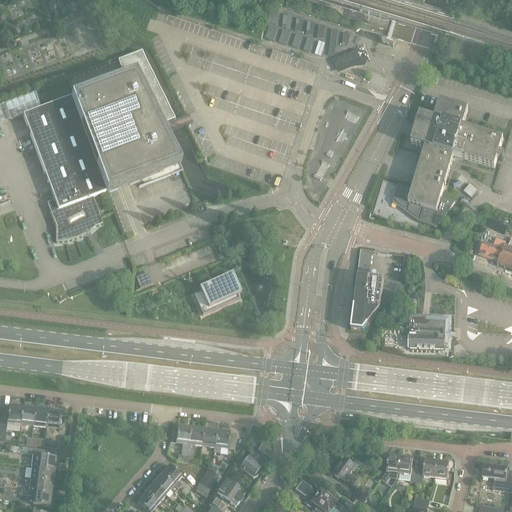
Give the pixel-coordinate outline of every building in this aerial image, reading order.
[(389,40),(412,46),(425,0),(395,0),(389,19),(370,13),(352,8),(324,0),(310,0),(333,7),(341,14),(363,21),(356,32),(358,33),(361,31),(385,38),(385,39),(384,39),(383,39),(383,40),(382,41),(382,42),(382,43),(382,44),(383,44),(383,45),(384,46),(385,46),(386,46),(387,46),(389,47),(394,49),(394,47),(395,48),(396,45),(395,45),(395,44),(390,42),(390,43),(389,42),(389,40)] [(269,9),(268,23),(276,24),(278,10),(269,9)] [(283,14),(282,27),(290,28),(292,15),(283,14)] [(301,32),(303,19),(296,18),(295,31),(301,32)] [(312,36),(314,22),(307,21),(306,35),(312,36)] [(323,39),(325,26),(318,25),(317,38),(323,39)] [(273,41),(277,28),(269,26),(265,38),(273,41)] [(334,57),(338,30),(331,29),(328,56),(334,57)] [(287,45),(291,32),(282,30),(278,42),(287,45)] [(348,47),(350,34),(343,33),(342,46),(348,47)] [(298,49),(302,36),(296,34),(291,47),(298,49)] [(309,52),(314,40),(307,38),(303,50),(309,52)] [(321,56),(325,43),(319,41),(314,54),(321,56)] [(71,99),(107,194),(106,194),(107,195),(181,167),(166,136),(161,126),(168,123),(176,120),(143,51),(134,54),(120,59),(127,78),(71,99)] [(357,54),(335,62),(338,72),(352,67),(352,68),(362,65),(357,54)] [(71,99),(23,117),(55,202),(47,205),(56,229),(56,243),(64,243),(73,241),(80,238),(87,234),(94,228),(103,225),(93,199),(106,194),(107,194),(71,99)] [(439,102),(433,121),(420,117),(411,146),(425,150),(412,190),(398,186),(393,204),(419,224),(436,229),(455,203),(441,199),(453,158),(495,171),(497,162),(503,164),(505,158),(499,156),(503,142),(462,130),(468,110),(439,102)] [(464,193),(471,200),(478,192),(470,185),(464,193)] [(490,219),(486,231),(503,237),(507,226),(490,219)] [(511,240),(510,245),(505,243),(505,244),(496,241),(494,248),(484,244),(480,256),(498,263),(497,267),(511,271),(511,240)] [(152,286),(147,275),(136,279),(140,290),(152,286)] [(239,301),(237,297),(241,295),(232,275),(199,290),(201,294),(194,297),(203,317),(239,301)] [(352,332),(363,333),(380,311),(384,282),(358,279),(352,332)] [(410,317),(409,350),(445,351),(445,338),(449,338),(449,332),(446,331),(446,322),(436,321),(436,318),(410,317)] [(21,410),(9,408),(6,425),(19,427),(21,410)] [(34,411),(21,410),(19,427),(32,428),(34,411)] [(48,413),(34,411),(32,428),(46,430),(48,413)] [(61,415),(48,413),(46,430),(58,431),(61,415)] [(191,430),(178,428),(175,445),(183,446),(181,457),(183,457),(182,464),(186,465),(191,430)] [(203,431),(191,430),(186,465),(191,465),(193,447),(201,448),(203,431)] [(216,433),(203,431),(201,448),(214,450),(216,433)] [(221,451),(228,452),(230,434),(216,433),(214,450),(215,450),(214,454),(220,455),(221,451)] [(274,454),(262,446),(258,451),(270,459),(274,454)] [(260,469),(252,463),(257,457),(252,453),(240,470),(253,480),(253,479),(257,479),(258,476),(258,473),(260,469)] [(55,460),(34,457),(34,464),(32,464),(31,469),(37,470),(53,472),(55,460)] [(400,459),(388,458),(386,473),(381,482),(386,486),(390,480),(398,481),(400,459)] [(416,485),(417,471),(412,470),(413,461),(400,459),(398,481),(410,483),(410,484),(416,485)] [(358,476),(353,473),(356,468),(345,460),(334,476),(345,483),(345,484),(345,485),(346,483),(353,488),(358,481),(356,480),(358,476)] [(437,464),(425,462),(423,472),(417,471),(416,485),(422,486),(423,478),(435,479),(437,464)] [(221,479),(228,467),(222,464),(216,475),(221,479)] [(449,465),(437,464),(435,479),(447,481),(449,465)] [(182,478),(169,467),(161,477),(178,492),(182,487),(178,483),(182,478)] [(511,472),(507,472),(507,470),(483,467),(482,479),(494,480),(493,489),(511,492),(511,490),(511,472)] [(53,472),(37,470),(31,469),(30,481),(52,484),(53,472)] [(212,473),(208,471),(205,475),(219,484),(222,479),(221,479),(216,475),(212,473)] [(219,484),(205,475),(202,480),(214,487),(216,483),(219,484)] [(178,492),(161,477),(153,486),(166,497),(170,492),(174,495),(178,492)] [(214,487),(202,480),(199,485),(211,492),(214,487)] [(52,484),(30,481),(29,492),(29,493),(34,494),(51,496),(52,484)] [(217,496),(214,499),(214,500),(228,509),(230,505),(235,509),(245,495),(227,481),(217,496)] [(211,492),(199,485),(196,490),(197,490),(207,496),(208,497),(211,492)] [(166,497),(153,486),(145,495),(158,506),(166,497)] [(354,494),(343,486),(339,492),(350,499),(354,494)] [(197,490),(196,493),(206,499),(208,497),(207,496),(197,490)] [(322,493),(313,504),(317,507),(313,511),(341,511),(344,509),(322,493)] [(51,496),(34,494),(33,506),(49,508),(51,496)] [(152,511),(158,506),(145,495),(137,505),(145,511),(152,511)] [(375,511),(365,505),(366,502),(361,498),(353,509),(357,511),(375,511)] [(428,508),(429,502),(416,499),(414,505),(428,508)] [(214,500),(210,506),(218,511),(225,511),(228,509),(214,500)]
